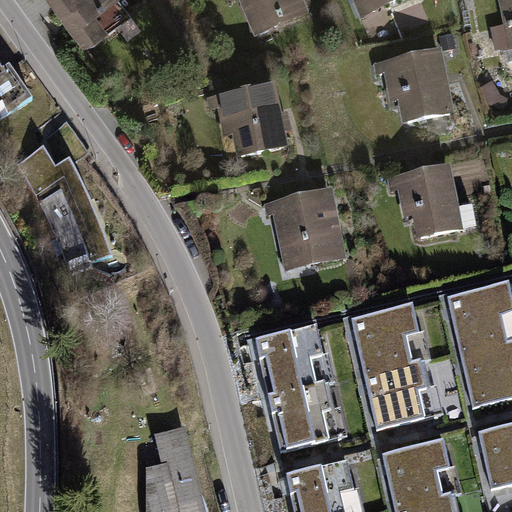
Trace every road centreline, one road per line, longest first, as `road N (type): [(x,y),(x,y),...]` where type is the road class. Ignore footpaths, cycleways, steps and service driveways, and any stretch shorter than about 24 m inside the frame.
road 1 (residential): [(0,0),(163,225),(207,331),(251,511)]
road 2 (secondary): [(41,511),(38,376),(0,250)]
